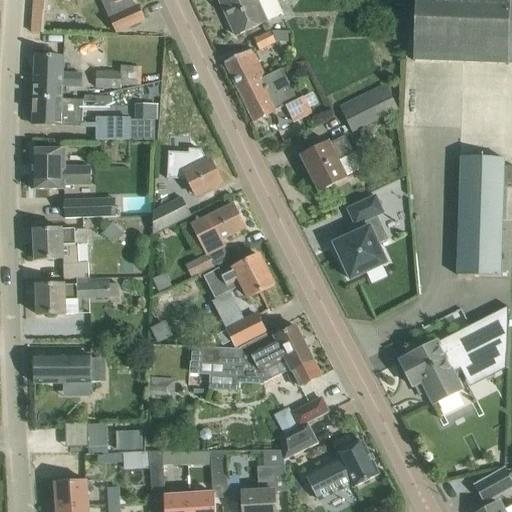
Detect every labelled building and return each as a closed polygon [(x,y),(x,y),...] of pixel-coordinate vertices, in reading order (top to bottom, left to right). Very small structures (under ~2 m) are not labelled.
[(34,0),(34,10),(46,11),(47,0),(34,0)] [(105,0),(102,1),(116,32),(146,19),(140,6),(137,7),(133,0),(105,0)] [(284,14),(277,0),(220,0),(237,36),(268,22),(284,14)] [(511,0),(417,0),(415,61),(508,65),(508,60),(511,60),(511,0)] [(408,12),(391,11),(390,40),(406,41),(408,12)] [(271,31),(255,39),(260,50),(277,43),(289,43),(289,31),(271,31)] [(240,91),(261,80),(266,78),(266,77),(253,50),(226,63),(240,91)] [(35,98),(63,99),(63,100),(64,86),(82,87),(82,75),(64,74),(65,57),(37,56),(35,98)] [(97,88),(122,89),(122,86),(137,86),(138,67),(122,66),(122,73),(97,72),(97,88)] [(261,80),(240,91),(255,122),(277,111),(276,111),(286,106),(293,119),(311,110),(305,97),(298,100),(283,69),(266,77),(266,78),(261,80)] [(343,112),(353,132),(399,109),(389,89),(343,112)] [(97,97),(97,105),(111,105),(111,97),(97,97)] [(63,100),(63,99),(35,98),(34,125),(83,127),(84,100),(63,100)] [(97,140),(130,141),(130,126),(130,121),(130,119),(97,119),(97,140)] [(130,126),(130,141),(155,141),(155,121),(130,121),(130,126)] [(302,157),(320,192),(348,178),(347,176),(363,168),(347,136),(331,144),(330,143),(302,157)] [(169,152),(168,179),(189,180),(197,196),(223,183),(212,160),(208,162),(203,150),(190,149),(190,153),(169,152)] [(34,190),(65,190),(65,185),(92,185),(92,167),(65,167),(65,150),(34,150),(34,190)] [(463,158),(459,276),(501,277),(502,263),(503,227),(503,220),(504,187),(508,187),(511,187),(511,166),(505,167),(505,159),(463,158)] [(390,240),(379,216),(385,213),(377,197),(349,210),(356,226),(358,226),(361,232),(335,244),(352,280),(388,264),(379,245),(390,240)] [(155,212),(154,236),(191,217),(182,198),(155,212)] [(116,199),(65,201),(66,219),(121,216),(121,208),(117,208),(116,199)] [(210,222),(195,229),(201,240),(199,241),(207,255),(223,247),(220,242),(246,228),(235,206),(208,219),(210,222)] [(63,230),(35,231),(37,261),(64,259),(65,280),(78,279),(90,278),(89,263),(80,264),(76,264),(75,245),(79,244),(88,244),(88,229),(63,230)] [(207,255),(187,266),(192,276),(212,266),(207,255)] [(235,269),(223,275),(220,269),(208,275),(216,292),(228,286),(230,291),(243,284),(250,298),(275,286),(260,255),(235,268),(235,269)] [(65,285),(38,286),(39,316),(66,315),(66,300),(78,300),(78,298),(111,297),(110,284),(78,285),(65,285)] [(119,284),(110,284),(111,297),(120,296),(119,284)] [(461,332),(401,362),(414,387),(416,386),(423,382),(428,393),(434,405),(464,390),(454,372),(462,368),(467,380),(488,369),(485,364),(508,353),(509,307),(470,327),(477,339),(467,344),(461,332)] [(224,333),(218,336),(223,346),(229,344),(233,341),(237,349),(267,333),(257,313),(245,319),(241,321),(227,328),(228,331),(224,333)] [(240,349),(193,348),(192,373),(212,374),(211,390),(239,391),(240,382),(264,384),(292,370),(294,373),(289,376),(295,388),(300,386),(301,387),(322,376),(297,327),(276,338),(273,332),(240,349)] [(92,381),(105,381),(105,358),(92,358),(92,355),(35,356),(35,384),(92,383),(92,381)] [(148,398),(174,400),(175,380),(149,378),(148,398)] [(322,399),(293,414),(300,428),(329,413),(322,399)] [(286,408),(273,416),(282,430),(295,422),(286,408)] [(283,438),(285,458),(317,442),(308,425),(283,438)] [(204,430),(201,433),(201,438),(204,441),(209,440),(212,437),(212,432),(208,429),(204,430)] [(108,431),(88,431),(89,447),(90,447),(109,447),(109,441),(108,431)] [(145,440),(125,441),(125,452),(144,452),(145,452),(145,440)] [(308,475),(320,501),(353,485),(354,488),(380,475),(364,442),(338,455),(340,459),(308,475)] [(187,453),(150,453),(153,498),(166,498),(164,465),(188,465),(187,453)] [(227,453),(187,453),(188,465),(212,465),(214,494),(216,494),(229,493),(227,453)] [(260,493),(243,494),(244,511),(277,511),(276,493),(289,492),(286,466),(265,467),(259,468),(260,493)] [(475,483),(486,502),(511,486),(511,475),(506,466),(475,483)] [(57,483),(58,508),(89,506),(88,481),(57,483)] [(120,488),(108,489),(109,505),(121,504),(121,498),(120,488)] [(191,511),(216,511),(216,494),(214,494),(191,496),(191,511)] [(131,496),(121,498),(121,504),(121,506),(131,505),(131,496)] [(166,498),(166,499),(166,511),(191,511),(191,496),(166,498)] [(511,511),(511,504),(504,509),(500,503),(483,511),(511,511)]
